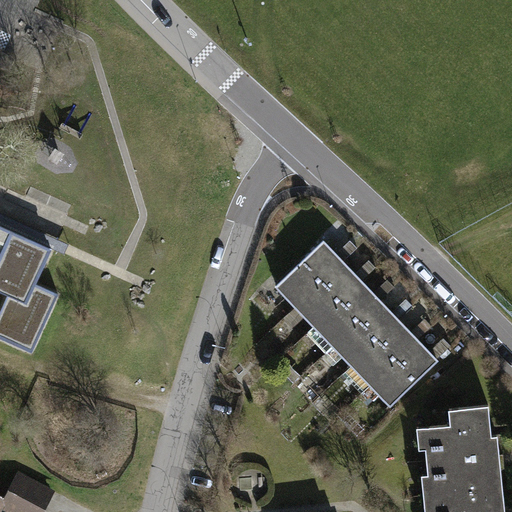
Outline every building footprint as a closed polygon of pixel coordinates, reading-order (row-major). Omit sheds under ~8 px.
[(0,225),(52,249),(65,254),(69,244),(0,212),(0,225)] [(0,291),(7,295),(0,310),(0,338),(32,353),(59,294),(36,284),(52,249),(0,225),(0,291)] [(343,261),(323,241),(276,286),(296,306),(343,261)] [(343,261),(296,306),(315,326),(362,281),(343,261)] [(362,281),(315,326),(333,345),(381,300),(362,281)] [(381,300),(333,345),(352,365),(399,320),(381,300)] [(418,340),(399,320),(352,365),(371,384),(418,340)] [(437,360),(418,340),(371,384),(390,405),(437,360)] [(491,435),(488,405),(449,408),(451,423),(430,425),(432,446),(425,447),(428,474),(435,474),(436,494),(502,487),(497,434),(491,435)] [(11,490),(14,492),(43,507),(50,493),(19,476),(11,490)] [(504,511),(502,487),(436,494),(438,511),(504,511)] [(39,511),(43,507),(14,492),(6,507),(16,511),(39,511)]
